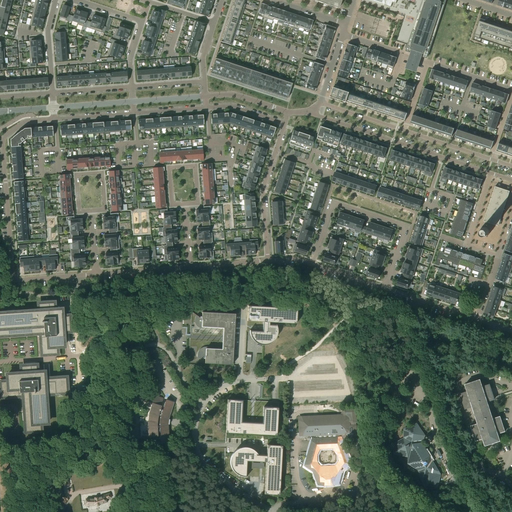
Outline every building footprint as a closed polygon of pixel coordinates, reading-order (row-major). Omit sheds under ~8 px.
[(244,9),(245,4),(244,3),(244,4),(234,0),(232,6),(244,9)] [(312,0),(338,8),(341,0),(312,0)] [(408,45),(406,51),(411,52),(409,57),(409,58),(405,71),(415,74),(419,62),(420,60),(421,56),(426,58),(445,0),(422,0),(414,24),(412,32),(408,45)] [(35,3),(33,8),(45,11),(46,6),(35,3)] [(202,3),(200,8),(209,11),(211,6),(202,3)] [(262,17),(266,5),(261,3),(257,16),(262,17)] [(61,13),(60,17),(66,19),(65,20),(68,21),(70,15),(67,14),(70,7),(64,5),(62,9),(61,9),(60,12),(61,13)] [(267,19),(271,7),(266,5),(262,17),(267,19)] [(242,14),(244,9),(232,6),(231,10),(231,11),(242,14)] [(273,19),(277,8),(271,7),(267,19),(273,21),(273,19)] [(33,8),(32,14),(44,17),(44,16),(45,11),(33,8)] [(200,8),(198,13),(208,16),(209,11),(200,8)] [(278,21),(282,10),(277,8),(273,19),(277,20),(278,21)] [(70,15),(68,21),(71,22),(72,21),(77,23),(78,23),(82,12),(80,11),(81,10),(77,9),(77,10),(76,10),(73,16),(70,15)] [(162,19),(165,11),(157,9),(156,12),(153,11),(152,16),(162,19)] [(283,22),(287,12),(282,10),(278,21),(277,20),(277,22),(283,24),(283,22)] [(240,20),(242,14),(231,11),(230,11),(231,11),(229,16),(240,20)] [(77,23),(77,24),(82,26),(86,27),(88,21),(85,20),(87,13),(82,12),(78,23),(77,23)] [(289,24),(292,14),(287,12),(283,22),(289,24)] [(32,14),(31,19),(43,22),(42,22),(43,22),(44,16),(44,17),(32,14)] [(294,26),(297,15),(292,14),(289,24),(294,26)] [(88,21),(86,27),(90,28),(95,30),(99,17),(98,17),(98,16),(95,15),(95,16),(93,15),(91,22),(88,21)] [(299,27),(302,17),(297,15),(294,26),(293,27),(298,29),(299,28),(299,27)] [(160,26),(162,19),(152,16),(150,20),(153,21),(152,24),(160,26)] [(238,25),(240,20),(229,16),(227,21),(238,25)] [(99,17),(95,30),(104,33),(106,27),(103,26),(105,19),(99,17)] [(304,29),(307,19),(302,17),(299,27),(299,28),(303,29),(304,29)] [(511,28),(480,18),(474,37),(511,49),(511,28)] [(31,19),(29,25),(41,28),(42,22),(43,22),(31,19)] [(309,33),(313,20),(307,19),(304,29),(303,29),(303,31),(309,33)] [(196,21),(194,26),(203,29),(205,24),(196,21)] [(237,30),(238,25),(227,21),(226,26),(225,26),(237,30)] [(118,29),(118,30),(129,33),(131,27),(120,24),(118,29)] [(157,34),(160,26),(152,24),(151,27),(148,26),(147,30),(157,34)] [(333,34),(335,28),(323,24),(321,30),(323,30),(333,34)] [(194,26),(192,31),(202,34),(203,29),(194,26)] [(237,30),(225,26),(225,27),(224,31),(235,35),(237,30)] [(61,33),(55,33),(55,39),(65,38),(65,33),(68,32),(67,29),(61,29),(61,33)] [(116,29),(113,38),(119,40),(120,37),(127,39),(127,38),(128,38),(129,34),(128,34),(129,33),(118,30),(118,29),(116,29)] [(155,41),(157,34),(147,30),(145,35),(148,36),(147,39),(155,41)] [(332,39),(333,34),(323,30),(321,35),(332,39)] [(192,31),(190,36),(200,39),(202,34),(192,31)] [(235,35),(224,31),(222,36),(233,40),(235,35)] [(330,44),(332,39),(321,35),(319,35),(318,40),(330,44)] [(190,36),(189,41),(198,44),(200,39),(190,36)] [(233,40),(222,36),(220,42),(232,45),(233,40)] [(111,43),(109,48),(122,53),(123,51),(123,52),(125,48),(124,48),(124,47),(117,44),(118,42),(110,39),(109,42),(111,43)] [(152,49),(155,41),(147,39),(147,42),(143,41),(142,45),(152,49)] [(328,50),(330,44),(318,40),(316,46),(317,47),(317,46),(328,50)] [(189,41),(187,46),(196,50),(198,44),(189,41)] [(355,46),(355,45),(351,44),(350,44),(348,44),(346,49),(355,52),(357,53),(359,47),(355,46)] [(150,56),(152,49),(142,45),(140,50),(144,51),(143,54),(150,56)] [(187,46),(185,52),(195,55),(196,50),(187,46)] [(317,46),(317,47),(316,51),(316,52),(326,55),(328,50),(317,46)] [(109,48),(107,54),(120,59),(122,53),(109,48)] [(371,61),(375,50),(369,48),(365,59),(370,61),(371,61)] [(354,57),(355,52),(346,49),(344,54),(354,57)] [(377,61),(380,52),(375,50),(371,61),(377,63),(377,62),(377,61)] [(324,61),(326,55),(316,52),(316,51),(314,51),(312,57),(324,61)] [(382,63),(385,54),(380,52),(377,61),(377,62),(382,63)] [(352,62),(354,57),(344,54),(343,59),(352,62)] [(388,65),(391,55),(385,54),(382,63),(387,65),(388,65)] [(393,69),(396,57),(391,55),(388,65),(387,65),(387,67),(393,69)] [(30,63),(30,64),(30,67),(36,66),(36,63),(42,63),(42,57),(30,58),(30,63)] [(215,58),(210,73),(287,98),(292,83),(215,58)] [(350,67),(352,62),(343,59),(341,64),(350,67)] [(323,65),(312,62),(311,67),(321,71),(323,65)] [(349,72),(350,67),(341,64),(339,70),(348,73),(349,72)] [(319,76),(321,71),(311,67),(309,72),(319,76)] [(348,78),(350,73),(349,72),(348,73),(339,70),(337,75),(348,78)] [(439,81),(442,72),(437,71),(434,80),(439,81)] [(318,81),(319,76),(309,72),(307,77),(318,81)] [(444,83),(447,74),(442,72),(439,81),(444,83)] [(449,85),(452,76),(447,74),(444,83),(449,85)] [(454,86),(457,77),(452,76),(449,85),(454,86)] [(316,86),(318,81),(307,77),(306,82),(316,86)] [(459,88),(462,79),(457,77),(454,86),(459,88)] [(465,90),(468,81),(462,79),(459,88),(465,90)] [(314,91),(316,86),(306,82),(304,81),(302,87),(314,91)] [(414,90),(415,85),(405,81),(403,87),(404,87),(405,87),(414,90)] [(480,95),(483,86),(477,84),(474,93),(480,95)] [(485,97),(488,87),(483,86),(480,95),(485,97)] [(339,89),(334,87),(333,87),(333,88),(331,96),(330,96),(330,97),(331,97),(335,98),(336,98),(339,89)] [(344,91),(345,89),(339,87),(339,89),(336,98),(341,100),(344,91)] [(412,95),(414,90),(405,87),(404,87),(403,92),(412,95)] [(490,98),(493,89),(488,87),(485,97),(490,98)] [(431,97),(433,91),(424,88),(422,94),(431,97)] [(495,100),(498,91),(493,89),(490,98),(495,100)] [(349,92),(344,91),(341,100),(346,102),(349,92)] [(410,101),(412,95),(403,92),(401,91),(399,97),(410,101)] [(500,102),(503,92),(498,91),(495,100),(500,102)] [(354,95),(355,95),(355,93),(349,92),(346,102),(351,104),(354,95)] [(506,104),(509,94),(503,92),(500,102),(506,104)] [(429,102),(431,97),(422,94),(420,99),(429,102)] [(365,99),(364,98),(359,97),(357,105),(362,107),(365,99)] [(370,100),(371,99),(366,97),(365,97),(364,98),(365,99),(362,107),(367,109),(370,100)] [(427,107),(429,102),(420,99),(418,104),(427,107)] [(372,111),(375,102),(370,100),(367,109),(372,111)] [(386,106),(386,105),(380,104),(378,112),(383,114),(386,106)] [(391,107),(392,106),(386,104),(386,105),(386,106),(383,114),(388,116),(391,107)] [(394,118),(396,109),(391,107),(388,116),(394,118)] [(407,113),(407,112),(408,111),(402,109),(401,111),(399,119),(404,121),(405,120),(407,113)] [(499,119),(501,113),(492,110),(490,116),(499,119)] [(229,123),(231,113),(222,113),(223,124),(229,124),(229,123)] [(234,125),(237,115),(231,113),(229,123),(229,124),(234,125)] [(415,125),(418,116),(413,114),(410,123),(415,125)] [(239,127),(243,117),(237,115),(234,125),(239,127)] [(420,126),(423,117),(418,116),(415,125),(420,126)] [(497,124),(499,119),(490,116),(488,121),(497,124)] [(245,129),(248,118),(243,117),(239,127),(245,129)] [(425,128),(428,119),(423,117),(420,126),(425,128)] [(250,130),(253,120),(248,118),(245,129),(250,130)] [(431,130),(434,121),(428,119),(425,128),(431,130)] [(256,132),(259,122),(253,120),(250,130),(256,132)] [(436,131),(439,122),(434,121),(431,130),(436,131)] [(495,129),(497,124),(488,121),(486,126),(495,129)] [(261,134),(264,124),(259,122),(256,132),(261,134)] [(441,133),(444,124),(439,122),(436,131),(441,133)] [(266,136),(270,126),(264,124),(261,134),(266,136)] [(446,135),(449,126),(444,124),(441,133),(446,135)] [(275,128),(270,126),(266,136),(266,137),(272,139),(275,128)] [(322,140),(326,128),(321,126),(317,138),(322,140)] [(452,137),(454,128),(449,126),(446,135),(452,137)] [(31,136),(31,128),(24,128),(22,130),(13,137),(10,139),(11,147),(19,146),(18,144),(20,143),(28,137),(27,136),(31,136)] [(327,143),(331,130),(326,128),(322,140),(321,141),(327,143)] [(459,139),(462,130),(457,128),(454,138),(459,139)] [(294,146),(299,132),(293,130),(289,144),(294,146)] [(332,145),(337,131),(331,130),(327,143),(332,145)] [(465,141),(468,132),(462,130),(459,139),(465,141)] [(337,147),(342,133),(337,131),(332,145),(337,147)] [(299,147),(304,134),(299,132),(294,146),(299,147)] [(470,143),(473,134),(468,132),(465,141),(470,143)] [(304,149),(309,135),(304,134),(299,147),(304,149)] [(350,136),(344,134),(341,144),(347,146),(350,136)] [(475,144),(478,135),(473,134),(470,143),(475,144)] [(310,151),(314,137),(309,135),(304,149),(310,151)] [(480,146),(483,137),(478,135),(475,144),(480,146)] [(355,137),(350,136),(347,146),(352,148),(355,137)] [(360,139),(355,137),(352,148),(357,149),(360,139)] [(485,148),(488,139),(483,137),(480,146),(485,148)] [(366,141),(360,139),(357,149),(362,151),(366,141)] [(491,150),(494,140),(488,139),(485,148),(491,150)] [(371,143),(366,141),(362,151),(367,153),(371,143)] [(376,144),(371,143),(367,153),(372,155),(376,144)] [(496,151),(497,152),(497,151),(502,153),(504,145),(504,144),(500,143),(499,143),(500,143),(499,143),(498,143),(499,143),(496,151)] [(504,145),(502,153),(506,155),(507,155),(510,146),(510,145),(505,143),(504,144),(504,145)] [(381,146),(376,144),(372,155),(378,156),(381,146)] [(265,154),(267,149),(256,146),(255,151),(265,154)] [(387,148),(381,146),(378,156),(383,158),(387,148)] [(398,152),(392,150),(389,160),(395,162),(398,152)] [(263,159),(265,154),(255,151),(253,156),(263,159)] [(403,153),(398,152),(395,162),(400,164),(403,153)] [(408,155),(403,153),(400,164),(405,165),(408,155)] [(413,157),(408,155),(405,165),(410,167),(413,157)] [(263,159),(253,156),(251,161),(261,165),(263,159)] [(418,158),(413,157),(410,167),(415,169),(418,158)] [(424,160),(418,158),(415,169),(420,170),(424,160)] [(292,168),(294,161),(289,160),(288,161),(285,160),(283,165),(292,168)] [(429,162),(424,160),(420,170),(425,172),(429,162)] [(261,165),(251,161),(250,161),(248,166),(250,166),(260,170),(261,165)] [(435,164),(429,162),(425,172),(431,174),(435,164)] [(293,168),(292,168),(283,165),(281,170),(291,174),(293,168)] [(258,175),(260,170),(250,166),(248,171),(258,175)] [(451,169),(445,167),(441,177),(447,179),(451,169)] [(456,171),(451,169),(447,179),(452,181),(456,171)] [(290,179),(291,174),(281,170),(279,176),(290,179)] [(256,180),(258,175),(248,171),(246,177),(256,180)] [(338,182),(341,173),(335,171),(332,181),(338,182)] [(461,172),(456,171),(452,181),(457,183),(461,172)] [(466,174),(461,172),(457,183),(463,184),(466,174)] [(343,184),(346,175),(341,173),(338,182),(343,184)] [(471,176),(466,174),(463,184),(468,186),(471,176)] [(348,186),(351,176),(346,175),(343,184),(348,186)] [(288,184),(290,179),(279,176),(278,181),(288,184)] [(353,188),(356,178),(351,176),(348,186),(353,188)] [(476,178),(471,176),(468,186),(473,188),(476,178)] [(255,185),(256,180),(246,177),(245,182),(244,182),(255,185)] [(358,189),(361,180),(356,178),(353,188),(358,189)] [(482,180),(476,178),(473,188),(479,190),(482,180)] [(363,191),(366,182),(361,180),(358,189),(363,191)] [(253,190),(255,185),(244,182),(245,182),(243,181),(242,187),(253,190)] [(286,189),(288,184),(278,181),(276,186),(285,189),(286,189)] [(319,182),(317,187),(326,190),(328,185),(327,185),(328,183),(323,182),(323,183),(319,182)] [(368,193),(371,183),(366,182),(363,191),(368,193)] [(377,185),(371,183),(368,193),(374,194),(377,185)] [(386,188),(386,187),(381,185),(377,196),(383,197),(386,188)] [(283,194),(285,189),(276,186),(274,191),(275,191),(274,193),(279,194),(279,193),(283,194)] [(502,189),(495,186),(495,187),(493,192),(500,194),(502,189),(502,188),(502,189)] [(324,196),(326,190),(317,187),(316,187),(314,192),(324,196)] [(386,188),(383,197),(388,199),(391,190),(386,188)] [(391,190),(388,199),(393,201),(396,191),(397,190),(391,188),(391,190)] [(508,197),(509,192),(510,191),(503,189),(502,189),(500,194),(508,197)] [(396,191),(393,201),(398,202),(401,193),(396,191)] [(324,196),(314,192),(312,197),(323,201),(324,196)] [(407,194),(401,192),(401,193),(398,202),(403,204),(407,194)] [(500,194),(493,192),(493,193),(491,198),(498,200),(500,194)] [(412,195),(407,194),(403,204),(408,206),(411,196),(412,197),(412,195)] [(508,197),(500,194),(498,200),(506,203),(506,202),(507,197),(507,198),(508,197)] [(412,197),(411,196),(408,206),(413,208),(417,198),(412,197)] [(323,201),(312,197),(311,203),(312,203),(321,206),(323,201)] [(422,200),(417,198),(413,208),(419,209),(422,200)] [(497,206),(498,200),(491,198),(489,203),(489,204),(497,206)] [(471,209),(473,203),(462,200),(460,206),(471,209)] [(506,203),(498,200),(497,206),(504,208),(505,203),(506,203)] [(319,211),(321,206),(312,203),(310,210),(315,211),(315,210),(319,211)] [(489,204),(487,209),(495,212),(497,206),(489,204)] [(196,210),(196,216),(208,215),(207,210),(210,209),(210,206),(203,207),(203,210),(196,210)] [(469,215),(471,209),(460,206),(458,211),(469,215)] [(504,208),(497,206),(495,212),(502,214),(504,209),(504,208)] [(163,213),(164,218),(164,219),(176,218),(175,212),(167,212),(167,209),(160,210),(160,213),(163,213)] [(495,212),(487,209),(487,210),(486,215),(485,215),(493,218),(495,212)] [(307,211),(304,218),(316,222),(317,217),(314,216),(315,213),(307,211)] [(467,221),(469,215),(458,211),(456,217),(467,221)] [(343,225),(347,215),(339,212),(338,216),(340,217),(337,224),(343,226),(344,225),(343,225)] [(502,214),(495,212),(493,218),(500,220),(502,215),(502,214)] [(119,216),(118,213),(110,214),(110,217),(103,217),(103,223),(116,222),(116,217),(119,216)] [(420,215),(418,221),(428,224),(429,225),(431,219),(425,217),(425,216),(421,214),(420,216),(420,215)] [(210,224),(209,215),(208,215),(196,216),(197,222),(202,222),(202,225),(210,224)] [(349,227),(353,217),(347,215),(343,225),(344,225),(349,227)] [(498,226),(500,220),(493,218),(485,215),(484,220),(483,221),(484,221),(490,223),(491,224),(497,226),(498,226)] [(74,219),(74,216),(66,217),(66,220),(68,220),(68,226),(70,226),(83,225),(82,224),(83,224),(83,219),(74,219)] [(354,230),(358,219),(353,217),(349,227),(348,228),(354,230)] [(465,226),(467,221),(456,217),(455,217),(453,222),(465,226)] [(176,224),(176,218),(164,219),(164,218),(163,218),(163,227),(163,228),(171,227),(171,224),(176,224)] [(314,227),(316,222),(304,218),(302,226),(310,228),(311,226),(314,227)] [(363,232),(365,227),(362,226),(364,221),(358,219),(354,230),(354,231),(360,233),(361,231),(363,232)] [(427,229),(428,224),(418,221),(416,226),(426,229),(427,229)] [(118,231),(117,222),(116,222),(103,223),(104,229),(109,229),(109,232),(117,231),(118,231)] [(372,235),(375,224),(369,222),(368,228),(365,227),(363,232),(372,235)] [(463,232),(465,226),(453,222),(451,228),(452,228),(463,232)] [(210,233),(210,224),(202,225),(202,228),(197,228),(197,234),(210,233)] [(378,236),(381,226),(375,224),(372,235),(378,236)] [(78,231),(82,231),(83,231),(83,225),(70,226),(70,235),(71,235),(78,234),(78,231)] [(309,231),(310,228),(302,226),(300,233),(311,237),(312,232),(309,231)] [(383,238),(387,228),(381,226),(378,236),(383,238)] [(428,230),(427,229),(426,229),(416,226),(414,231),(425,235),(426,235),(428,230)] [(171,230),(171,227),(163,228),(163,227),(162,228),(163,237),(164,237),(177,236),(176,230),(171,230)] [(479,231),(479,232),(479,233),(480,234),(480,235),(481,236),(482,236),(483,237),(484,237),(485,237),(486,237),(487,236),(488,236),(488,235),(489,234),(489,233),(489,232),(489,231),(489,230),(488,229),(488,228),(487,228),(486,227),(485,227),(484,227),(483,227),(482,227),(482,228),(481,228),(480,229),(480,230),(479,231)] [(394,231),(387,228),(383,238),(389,240),(391,234),(393,235),(394,231)] [(462,238),(463,232),(452,228),(450,234),(462,238)] [(117,240),(117,231),(109,232),(109,235),(104,235),(104,241),(117,240)] [(425,235),(414,231),(413,236),(423,240),(423,239),(425,235)] [(212,233),(210,233),(197,234),(198,240),(203,240),(203,243),(211,242),(212,242),(212,233)] [(309,241),(311,237),(300,233),(297,241),(305,244),(306,240),(309,241)] [(78,237),(78,234),(71,235),(72,244),(84,243),(83,237),(78,237)] [(275,241),(276,252),(283,252),(283,247),(286,247),(285,235),(281,235),(282,241),(275,241)] [(177,242),(177,236),(164,237),(164,243),(166,243),(166,245),(173,245),(172,242),(177,242)] [(424,240),(423,239),(423,240),(413,236),(411,242),(415,243),(414,244),(420,246),(420,245),(422,245),(424,240)] [(331,239),(330,243),(341,247),(344,239),(336,237),(334,240),(331,239)] [(249,240),(249,242),(250,254),(251,254),(251,255),(255,255),(255,249),(258,249),(257,239),(249,240)] [(119,249),(119,240),(117,240),(104,241),(105,247),(110,247),(110,250),(117,249),(119,249)] [(242,243),(242,240),(233,241),(234,243),(235,255),(236,255),(236,256),(240,256),(239,250),(242,250),(242,243)] [(212,251),(211,242),(203,243),(203,246),(198,246),(199,252),(212,251)] [(249,242),(242,243),(242,250),(245,250),(246,255),(250,254),(249,242)] [(84,249),(84,243),(72,244),(70,244),(70,253),(80,252),(79,249),(84,249)] [(234,243),(226,244),(226,251),(230,251),(230,256),(235,255),(234,243)] [(338,255),(341,247),(330,243),(328,248),(331,249),(330,252),(338,255)] [(307,247),(297,244),(295,251),(305,254),(307,247)] [(173,248),(173,245),(166,245),(163,245),(164,255),(178,254),(178,248),(173,248)] [(409,248),(407,252),(419,256),(421,257),(423,249),(413,246),(412,249),(409,248)] [(447,262),(451,249),(445,247),(443,252),(439,251),(435,264),(439,266),(441,260),(447,262)] [(142,250),(142,248),(132,249),(132,251),(133,255),(133,257),(133,258),(137,258),(137,263),(143,262),(142,250)] [(118,258),(117,249),(110,250),(110,253),(105,253),(106,259),(118,258)] [(453,264),(457,251),(451,249),(447,262),(453,264)] [(149,257),(152,256),(152,250),(142,250),(143,262),(144,262),(144,263),(149,263),(149,257)] [(375,250),(372,257),(384,261),(385,256),(382,255),(383,252),(375,250)] [(459,264),(462,253),(457,251),(453,264),(458,266),(459,264)] [(80,255),(80,252),(70,253),(71,262),(73,262),(85,261),(85,255),(80,255)] [(416,264),(419,256),(407,252),(406,257),(409,258),(408,261),(416,264)] [(466,267),(470,255),(462,253),(459,264),(466,267)] [(511,254),(508,253),(508,254),(504,253),(502,258),(511,261),(511,254)] [(57,254),(49,255),(49,257),(50,269),(51,269),(51,270),(55,270),(55,264),(58,264),(57,254)] [(338,258),(326,254),(324,260),(336,264),(338,258)] [(473,269),(477,258),(470,255),(466,267),(473,269)] [(29,271),(27,257),(19,257),(20,267),(23,266),(24,271),(29,271)] [(39,265),(42,265),(42,258),(42,257),(34,257),(35,270),(40,270),(39,265)] [(49,257),(42,258),(42,265),(45,265),(46,270),(50,269),(49,257)] [(384,261),(372,257),(370,265),(378,268),(379,264),(382,266),(384,261)] [(481,265),(483,260),(477,258),(473,269),(473,270),(479,272),(477,278),(481,279),(485,266),(481,265)] [(511,267),(511,264),(511,261),(502,258),(501,264),(511,267)] [(414,271),(416,264),(408,261),(407,264),(404,263),(402,267),(414,271)] [(511,267),(501,264),(499,269),(509,272),(510,273),(511,267)] [(380,271),(368,267),(366,274),(378,278),(380,271)] [(411,279),(414,271),(402,267),(401,272),(404,273),(403,276),(411,279)] [(508,278),(509,272),(499,269),(497,274),(506,277),(508,278)] [(504,285),(506,277),(497,274),(495,279),(499,280),(499,283),(504,285)] [(411,282),(399,278),(397,285),(409,289),(411,282)] [(427,283),(425,288),(428,289),(426,294),(432,296),(436,286),(427,283)] [(448,287),(442,285),(441,288),(438,298),(444,300),(448,287)] [(438,298),(441,288),(436,286),(432,296),(438,298)] [(501,295),(503,288),(497,286),(497,288),(493,286),(491,292),(501,295)] [(454,289),(448,287),(444,300),(449,302),(453,291),(454,289)] [(453,291),(449,302),(455,304),(456,300),(458,301),(460,294),(453,291)] [(502,295),(501,295),(491,292),(490,297),(500,300),(502,295)] [(501,300),(500,300),(490,297),(488,302),(498,305),(498,306),(499,306),(501,300)] [(0,335),(9,335),(9,338),(24,337),(23,334),(38,333),(38,337),(41,336),(42,355),(58,354),(57,346),(64,346),(63,332),(70,331),(70,327),(72,327),(72,319),(70,320),(69,316),(62,316),(62,309),(55,310),(54,302),(50,303),(50,300),(42,301),(43,303),(39,303),(39,311),(15,312),(15,310),(7,310),(7,313),(0,313),(0,335)] [(497,310),(498,306),(498,305),(488,302),(486,307),(497,310)] [(248,305),(247,321),(263,321),(263,326),(260,326),(260,329),(263,329),(263,331),(250,331),(250,330),(250,331),(250,332),(250,333),(250,334),(250,335),(251,336),(251,337),(252,338),(252,339),(253,339),(253,340),(255,341),(256,342),(258,343),(260,344),(261,344),(261,345),(262,345),(263,345),(264,345),(265,345),(266,344),(268,344),(269,344),(270,343),(272,342),(273,341),(274,341),(274,340),(276,341),(278,338),(276,337),(277,336),(277,334),(277,333),(278,332),(278,330),(277,329),(277,326),(277,325),(276,324),(276,325),(269,325),(269,322),(296,323),(297,308),(248,305)] [(495,316),(497,310),(486,307),(485,312),(488,314),(487,317),(493,318),(494,315),(495,316)] [(192,311),(189,362),(205,356),(205,363),(233,365),(235,314),(202,312),(202,319),(192,311)] [(8,381),(1,382),(2,397),(20,396),(20,399),(24,399),(25,413),(22,413),(23,421),(25,420),(26,432),(30,431),(30,434),(38,433),(37,431),(41,430),(41,423),(48,423),(48,419),(50,419),(49,411),(47,411),(46,394),(67,393),(67,389),(70,389),(69,381),(67,381),(66,377),(45,379),(44,372),(37,372),(37,365),(33,365),(33,363),(25,363),(25,366),(21,366),(22,373),(8,374),(8,381)] [(154,372),(145,378),(148,382),(157,377),(154,372)] [(467,391),(460,393),(465,408),(472,406),(478,423),(471,425),(476,440),(483,438),(485,445),(500,440),(498,433),(505,431),(500,416),(493,418),(487,401),(494,399),(490,384),(482,386),(480,379),(465,384),(467,391)] [(136,390),(134,395),(135,396),(135,397),(153,403),(149,413),(148,426),(149,436),(137,437),(137,439),(136,439),(136,445),(158,443),(158,441),(161,441),(161,443),(169,442),(167,425),(168,419),(173,402),(166,400),(166,402),(163,401),(163,399),(136,390)] [(228,399),(226,432),(277,435),(279,402),(228,399)] [(343,415),(299,417),(300,436),(305,435),(306,436),(314,436),(316,438),(313,438),(305,466),(314,472),(318,484),(322,483),(325,485),(333,485),(336,483),(340,483),(343,470),(351,464),(341,437),(338,437),(340,435),(343,435),(345,439),(355,439),(357,438),(356,425),(354,424),(356,423),(355,410),(354,409),(343,409),(342,414),(343,415)] [(405,438),(394,444),(394,454),(408,457),(408,463),(418,470),(425,488),(437,488),(441,474),(432,459),(430,459),(428,455),(428,452),(426,451),(423,445),(421,444),(425,435),(417,423),(405,429),(405,438)] [(230,460),(230,461),(230,462),(230,463),(230,464),(230,465),(231,466),(231,468),(232,469),(232,470),(233,471),(234,472),(236,474),(237,474),(238,475),(240,476),(241,476),(242,476),(244,477),(245,477),(247,477),(247,476),(265,477),(264,494),(279,495),(282,446),(267,445),(266,456),(258,455),(257,453),(256,452),(254,451),(253,450),(251,449),(250,448),(248,448),(247,447),(246,447),(245,447),(243,447),(242,448),(240,448),(239,449),(237,449),(236,450),(234,451),(233,453),(232,454),(232,455),(231,456),(231,458),(230,459),(230,460)] [(86,499),(86,505),(95,505),(96,506),(100,505),(100,504),(108,502),(107,499),(112,497),(110,493),(104,495),(98,497),(95,497),(93,497),(93,499),(86,499)]
